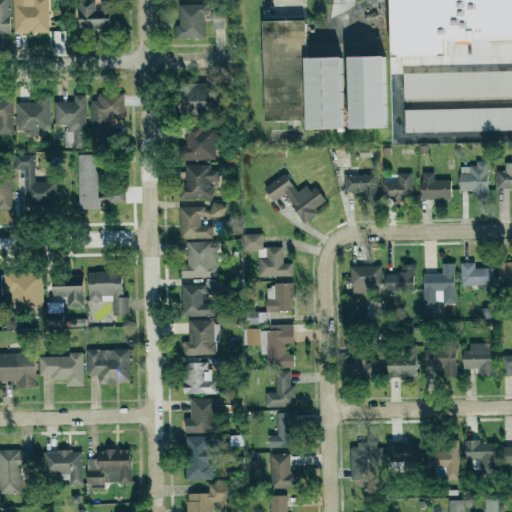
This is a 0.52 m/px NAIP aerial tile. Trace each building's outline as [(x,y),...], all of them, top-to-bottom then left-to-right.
[(0,0),(0,34),(10,35),(10,0),(0,0)] [(13,0),(14,34),(49,33),(47,0),(13,0)] [(109,29),(109,0),(100,0),(101,9),(96,9),(96,0),(87,0),(79,0),(79,29),(109,29)] [(391,0),(511,0),(511,39),(444,41),(445,55),(393,56),(391,0)] [(205,38),(205,20),(214,20),(214,26),(223,26),(223,5),(179,5),(180,26),(175,26),(176,39),(205,38)] [(344,129),(342,58),(307,58),(306,21),(263,22),(265,121),(307,120),(308,130),(344,129)] [(387,128),(385,57),(349,58),(351,129),(387,128)] [(511,96),(511,71),(403,74),(404,99),(511,96)] [(211,102),(210,83),(181,84),(181,116),(214,115),(214,102),(211,102)] [(124,118),(124,94),(98,93),(98,101),(91,101),(91,132),(108,132),(108,118),(124,118)] [(54,125),(65,125),(65,148),(86,149),(86,96),(73,95),(73,102),(54,102),(54,125)] [(16,104),(16,134),(40,134),(40,129),(50,129),(49,97),(36,98),(37,103),(16,104)] [(0,135),(13,135),(12,98),(0,98),(0,135)] [(511,107),(404,110),(405,133),(511,130),(511,107)] [(215,128),(185,127),(185,160),(214,161),(215,128)] [(24,170),(24,207),(56,206),(56,182),(35,182),(34,155),(14,155),(14,170),(24,170)] [(79,210),(99,209),(98,155),(78,155),(79,210)] [(460,191),(476,191),(476,199),(488,200),(488,161),(476,161),(476,167),(460,167),(460,191)] [(496,172),(496,189),(511,188),(511,163),(505,163),(505,171),(496,172)] [(210,165),(185,165),(186,184),(178,185),(179,199),(212,198),(211,182),(219,182),(219,170),(210,170),(210,165)] [(412,173),(397,174),(397,183),(382,183),(383,200),(413,199),(412,173)] [(434,173),(422,173),(421,199),(451,200),(451,181),(434,180),(434,173)] [(263,188),(273,202),(285,194),(304,224),(318,215),(314,209),(326,202),(314,184),(298,194),(285,174),(263,188)] [(364,192),(364,201),(376,200),(376,175),(344,175),(345,193),(364,192)] [(12,180),(0,180),(0,208),(11,209),(12,180)] [(126,200),(126,185),(108,186),(108,200),(126,200)] [(180,239),(212,238),(212,225),(201,226),(201,220),(224,220),(224,204),(211,204),(211,207),(179,208),(180,239)] [(262,234),(243,234),(244,250),(262,250),(262,234)] [(181,265),(182,278),(218,277),(217,242),(187,243),(187,265),(181,265)] [(282,247),(265,247),(266,257),(258,258),(258,277),(293,276),(292,263),(283,263),(282,247)] [(511,285),(511,262),(500,263),(499,285),(511,285)] [(460,285),(493,286),(493,269),(474,269),(474,263),(461,263),(460,285)] [(455,264),(442,264),(442,274),(423,274),(423,307),(436,307),(436,303),(454,303),(455,264)] [(386,275),(385,291),(414,291),(414,265),(400,265),(400,275),(386,275)] [(351,293),(381,292),(381,266),(351,267),(351,293)] [(88,273),(89,302),(112,302),(113,316),(129,316),(129,297),(122,297),(122,272),(88,273)] [(8,275),(9,302),(17,302),(17,315),(43,315),(42,274),(8,275)] [(67,309),(84,308),(84,276),(52,276),(52,298),(67,298),(67,309)] [(182,285),(182,317),(214,316),(214,303),(203,303),(203,294),(217,294),(217,279),(204,280),(204,285),(182,285)] [(292,285),(266,284),(266,311),(292,312),(292,285)] [(189,321),(189,341),(182,341),(183,356),(216,355),(216,343),(220,343),(219,321),(189,321)] [(293,329),(247,330),(247,346),(261,346),(261,355),(266,355),(267,368),(294,367),(293,354),(286,354),(286,344),(294,343),(293,329)] [(456,339),(441,340),(441,350),(425,350),(425,368),(443,367),(443,377),(457,377),(456,339)] [(479,376),(496,376),(495,343),(469,344),(470,351),(462,351),(462,369),(479,368),(479,376)] [(416,345),(403,345),(403,353),(387,353),(387,377),(416,376),(416,345)] [(381,379),(380,362),(364,363),(364,346),(348,346),(349,380),(381,379)] [(130,383),(130,349),(87,350),(87,376),(98,376),(98,384),(130,383)] [(36,388),(35,353),(0,353),(0,381),(15,382),(16,388),(36,388)] [(69,356),(39,357),(39,376),(51,375),(51,380),(65,380),(65,387),(83,386),(83,353),(69,353),(69,356)] [(511,375),(511,355),(500,356),(501,376),(511,375)] [(216,394),(216,380),(210,381),(210,363),(184,363),(185,394),(216,394)] [(290,371),(275,371),(276,393),(265,393),(266,408),(295,407),(295,385),(291,385),(290,371)] [(190,399),(191,419),(185,419),(185,433),(216,433),(216,398),(190,399)] [(278,435),(268,436),(269,448),(294,448),(293,413),(277,413),(278,435)] [(208,436),(185,437),(186,480),(212,480),(212,466),(219,465),(219,447),(208,448),(208,436)] [(419,447),(406,446),(406,441),(389,441),(388,461),(419,461),(419,447)] [(495,441),(464,442),(465,460),(479,460),(479,472),(496,472),(495,441)] [(350,480),(368,480),(368,461),(380,460),(380,444),(349,444),(350,480)] [(426,446),(427,468),(445,468),(445,480),(459,480),(458,445),(426,446)] [(511,447),(502,447),(503,466),(511,465),(511,447)] [(131,484),(131,450),(98,450),(98,459),(87,459),(87,484),(131,484)] [(0,494),(21,494),(21,468),(34,468),(33,451),(0,451),(0,494)] [(82,452),(44,451),(43,476),(69,477),(69,485),(82,485),(82,452)] [(290,454),(270,454),(271,489),(296,488),(296,473),(291,473),(290,454)] [(213,511),(213,508),(233,508),(233,484),(208,485),(208,494),(186,494),(186,511),(213,511)] [(270,511),(287,511),(287,496),(270,496),(270,511)] [(462,511),(462,500),(448,501),(448,511),(462,511)] [(484,500),(484,511),(500,511),(500,500),(484,500)]
